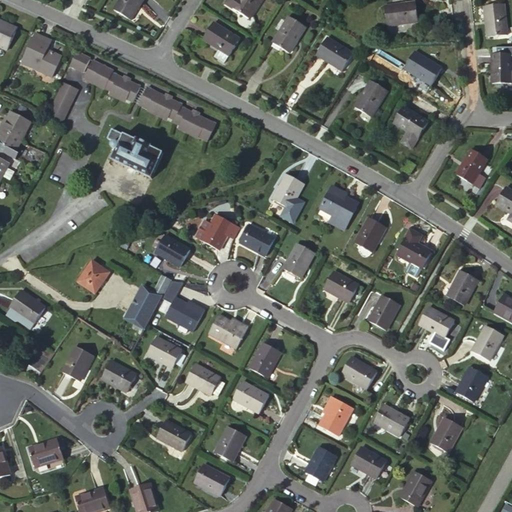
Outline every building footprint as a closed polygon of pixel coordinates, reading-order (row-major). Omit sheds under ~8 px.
[(143,0),(120,0),(114,11),(132,21),(143,0)] [(267,0),(242,0),(240,3),(235,0),(230,0),(225,9),(234,14),(253,25),(267,0)] [(417,4),(386,7),(387,27),(418,24),(417,4)] [(506,10),(487,12),(491,43),(510,40),(506,10)] [(0,45),(12,51),(21,32),(0,22),(0,45)] [(308,32),(290,22),(276,48),(293,57),(308,32)] [(242,44),(215,28),(205,45),(212,49),(222,55),(218,64),(228,69),(242,44)] [(40,35),(24,64),(54,79),(64,61),(57,57),(58,56),(51,52),(55,43),(40,35)] [(354,60),(329,45),(318,63),(343,77),(354,60)] [(444,70),(417,55),(407,72),(433,88),(444,70)] [(511,56),(497,56),(496,86),(511,86),(511,56)] [(88,65),(75,58),(68,72),(81,79),(88,65)] [(109,76),(92,67),(83,85),(87,87),(92,89),(93,87),(104,92),(104,95),(109,97),(126,105),(132,108),(140,93),(129,88),(126,92),(120,90),(123,84),(111,79),(109,82),(107,81),(109,76)] [(48,116),(64,123),(78,89),(63,82),(48,116)] [(124,82),(123,84),(120,90),(126,92),(129,88),(130,84),(124,82)] [(388,98),(371,88),(356,113),(373,124),(388,98)] [(165,103),(147,94),(137,110),(142,112),(146,115),(148,113),(167,122),(174,125),(173,128),(180,131),(193,137),(198,140),(198,142),(207,147),(216,130),(197,121),(194,126),(189,123),(192,118),(181,113),(182,111),(170,105),(167,110),(162,108),(165,103)] [(166,100),(165,103),(162,108),(167,110),(170,105),(171,102),(166,100)] [(32,122),(12,111),(6,123),(4,122),(0,128),(2,129),(22,139),(32,122)] [(430,128),(406,114),(397,128),(409,136),(405,144),(416,151),(430,128)] [(193,116),(192,118),(189,123),(194,126),(197,121),(198,118),(193,116)] [(8,148),(16,152),(22,139),(2,129),(0,133),(0,151),(5,154),(8,148)] [(122,132),(116,129),(114,132),(113,131),(108,142),(115,144),(113,147),(113,149),(114,150),(115,152),(118,154),(114,163),(153,181),(164,156),(154,151),(154,149),(139,141),(138,144),(120,135),(122,132)] [(10,164),(2,160),(5,154),(0,151),(0,174),(3,176),(7,169),(10,164)] [(492,163),(475,153),(460,179),(484,193),(492,182),(484,177),(492,163)] [(14,173),(7,169),(3,176),(10,180),(14,173)] [(308,189),(290,180),(277,205),(294,214),(308,189)] [(339,192),(331,187),(319,210),(331,216),(328,222),(344,231),(345,227),(346,225),(348,221),(356,208),(346,203),(337,198),(339,192)] [(349,197),(339,192),(337,198),(346,203),(349,197)] [(511,194),(509,193),(499,211),(511,218),(511,223),(510,226),(511,227),(511,194)] [(232,240),(237,231),(217,219),(211,229),(202,244),(202,245),(218,253),(227,237),(232,240)] [(384,231),(367,221),(353,246),(371,254),(384,231)] [(211,229),(204,225),(195,240),(202,244),(211,229)] [(274,242),(249,228),(240,245),(263,259),(274,242)] [(431,257),(418,250),(422,242),(411,236),(397,259),(422,273),(431,257)] [(192,254),(167,240),(158,257),(183,270),(192,254)] [(312,257),(296,248),(282,273),(298,281),(312,257)] [(112,274),(94,262),(80,284),(98,295),(112,274)] [(358,287),(333,273),(323,291),(348,304),(358,287)] [(480,282),(463,273),(448,298),(454,301),(460,304),(466,307),(480,282)] [(171,286),(164,281),(156,295),(164,299),(171,286)] [(28,293),(24,291),(12,307),(26,317),(23,322),(34,329),(36,327),(37,325),(49,308),(28,293)] [(160,307),(162,303),(154,298),(143,291),(134,309),(129,318),(137,321),(135,327),(145,333),(148,328),(151,323),(160,307)] [(162,303),(164,299),(156,295),(154,298),(162,303)] [(400,307),(383,298),(370,322),(388,332),(400,307)] [(199,313),(178,302),(168,321),(195,336),(208,314),(201,310),(199,313)] [(457,324),(433,310),(424,325),(448,339),(457,324)] [(239,330),(219,319),(210,338),(237,353),(242,346),(245,339),(249,332),(241,327),(239,330)] [(507,337),(491,327),(476,351),(494,360),(507,337)] [(183,356),(158,341),(148,358),(174,372),(183,356)] [(94,356),(78,345),(62,370),(78,380),(83,373),(94,356)] [(55,356),(57,354),(45,346),(34,363),(45,371),(48,367),(55,356)] [(284,355),(268,347),(254,371),(270,379),(284,355)] [(138,373),(113,358),(103,374),(128,389),(138,373)] [(379,376),(354,362),(345,376),(371,390),(379,376)] [(225,382),(199,366),(192,377),(187,384),(214,400),(215,398),(221,401),(228,388),(224,386),(225,382)] [(491,378),(475,369),(460,394),(477,403),(491,378)] [(268,402),(242,388),(233,403),(260,418),(268,402)] [(360,413),(337,401),(333,408),(336,409),(331,419),(325,430),(344,440),(360,413)] [(333,408),(328,418),(331,419),(336,409),(333,408)] [(410,428),(384,413),(375,430),(400,444),(410,428)] [(195,434),(169,420),(161,436),(186,450),(195,434)] [(467,433),(449,423),(434,449),(451,459),(467,433)] [(249,443),(232,432),(217,456),(235,467),(249,443)] [(63,433),(33,444),(40,463),(69,453),(66,443),(63,433)] [(5,444),(0,445),(0,478),(15,473),(5,444)] [(390,464),(365,449),(355,465),(381,479),(390,464)] [(343,460),(325,450),(311,476),(329,485),(343,460)] [(231,484),(208,467),(196,481),(220,499),(231,484)] [(434,483),(417,474),(404,498),(421,508),(434,483)] [(155,477),(137,483),(147,511),(156,511),(166,509),(155,477)] [(111,487),(83,495),(87,511),(99,511),(117,507),(111,487)]
